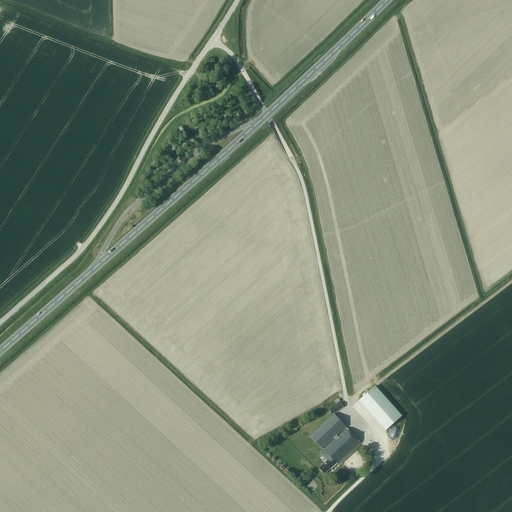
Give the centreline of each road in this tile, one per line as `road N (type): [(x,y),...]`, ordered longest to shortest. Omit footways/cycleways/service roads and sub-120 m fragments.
road 1 (unclassified): [(346,404),(301,179),(234,59),(212,37)]
road 2 (unclassified): [(0,319),(85,241),(212,37)]
road 3 (trunk): [(93,268),(257,122)]
road 4 (trunk): [(257,122),(385,0)]
road 5 (trunk): [(0,351),(93,268)]
